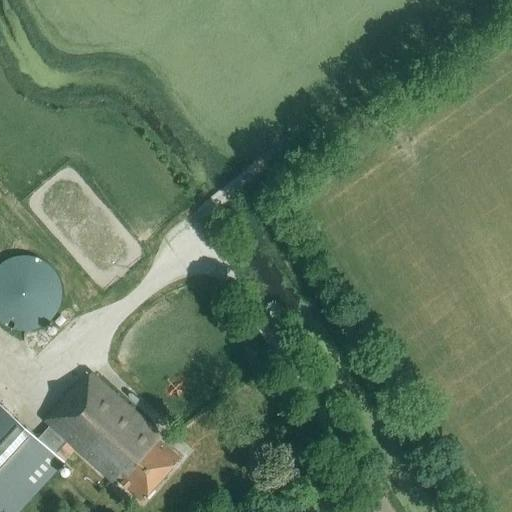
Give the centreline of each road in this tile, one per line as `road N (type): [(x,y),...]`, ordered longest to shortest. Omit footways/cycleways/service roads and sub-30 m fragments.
road 1 (track): [(202,260),(192,225),(199,214),(475,0)]
road 2 (track): [(453,511),(241,180)]
